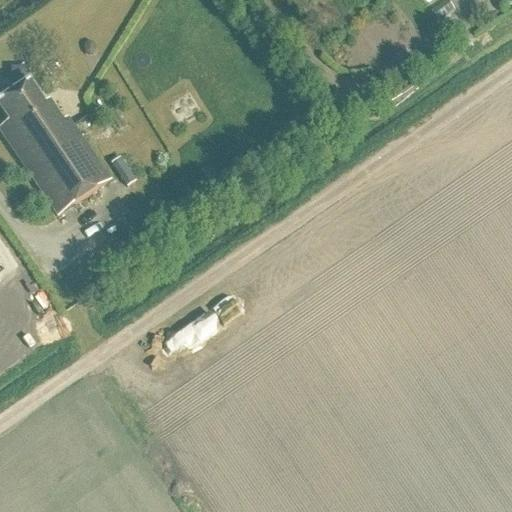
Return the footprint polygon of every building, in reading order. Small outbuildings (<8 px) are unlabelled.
[(432,15),(438,23),(454,12),(448,4),(432,15)] [(13,92),(13,95),(0,103),(0,114),(8,127),(0,132),(58,219),(109,184),(67,122),(63,125),(49,104),(43,108),(27,84),(22,88),(19,87),(13,92)] [(158,99),(171,123),(194,110),(181,86),(158,99)] [(135,185),(119,161),(111,167),(127,191),(135,185)] [(142,229),(131,237),(144,255),(155,247),(142,229)]
